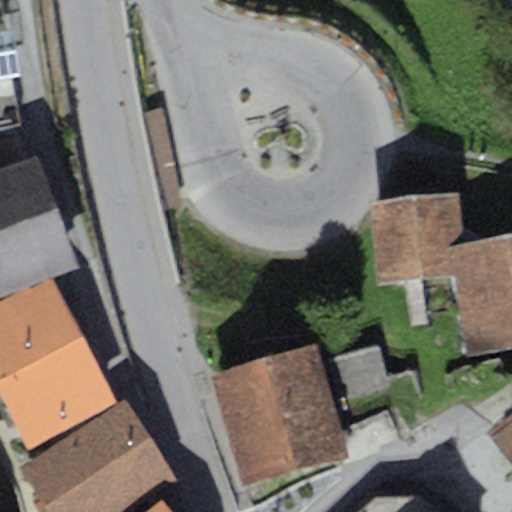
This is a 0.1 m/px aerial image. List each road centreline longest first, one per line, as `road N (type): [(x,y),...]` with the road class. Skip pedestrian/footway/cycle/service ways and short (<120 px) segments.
road 1 (residential): [(182,419),(138,417),(114,381),(51,184),(15,0)]
road 2 (tertiary): [(86,0),(116,175),(182,419)]
road 3 (unknown): [(143,278),(204,316),(279,343)]
